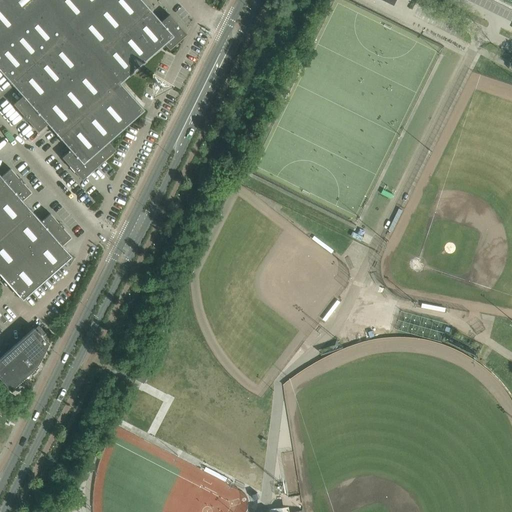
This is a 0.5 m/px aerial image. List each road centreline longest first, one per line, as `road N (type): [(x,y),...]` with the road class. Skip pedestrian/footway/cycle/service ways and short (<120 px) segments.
road 1 (tertiary): [(3,511),(133,247)]
road 2 (tertiary): [(121,243),(0,489)]
road 3 (tertiary): [(231,23),(121,243)]
road 4 (tertiary): [(133,247),(241,28)]
road 5 (unclassified): [(0,122),(94,229),(121,243)]
